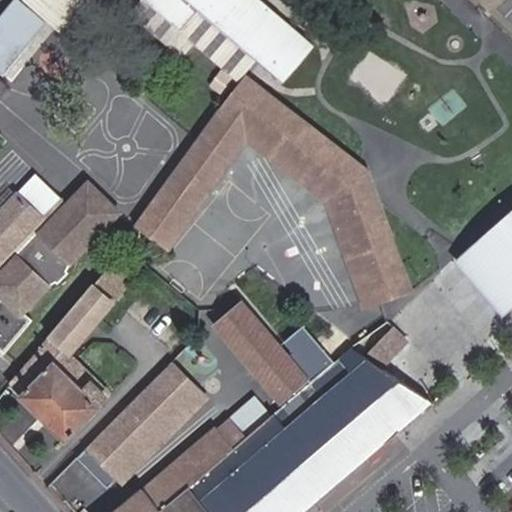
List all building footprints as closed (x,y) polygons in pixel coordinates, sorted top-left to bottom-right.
[(20,0),(0,22),(0,73),(3,76),(49,25),(20,0)] [(90,0),(30,0),(64,30),(90,0)] [(259,59),(287,24),(259,0),(176,0),(169,9),(203,40),(218,23),(259,59)] [(203,40),(169,9),(156,25),(207,70),(215,59),(241,82),(247,75),(253,67),(259,59),(218,23),(203,40)] [(313,47),(287,24),(259,59),(283,80),(313,47)] [(231,96),(138,223),(171,247),(206,198),(196,191),(244,125),(338,193),(342,188),(347,190),(352,205),(343,208),(378,301),(412,288),(377,197),(371,199),(363,177),(355,171),(360,165),(273,95),(247,75),(241,82),(231,96)] [(0,77),(0,98),(10,88),(0,77)] [(196,191),(206,198),(249,139),(331,199),(371,304),(378,301),(343,208),(352,205),(347,190),(342,188),(338,193),(244,125),(196,191)] [(57,203),(33,179),(18,195),(43,219),(57,203)] [(0,286),(9,295),(0,305),(0,345),(8,354),(35,320),(25,313),(51,285),(57,280),(59,282),(70,271),(68,268),(73,260),(120,208),(87,180),(62,208),(45,228),(48,236),(46,236),(24,261),(25,264),(16,262),(0,279),(0,286)] [(0,263),(43,219),(18,195),(0,214),(0,263)] [(0,279),(16,262),(25,264),(24,261),(46,236),(48,236),(45,228),(62,208),(57,203),(43,219),(0,263),(0,279)] [(511,212),(481,240),(511,276),(511,212)] [(511,276),(481,240),(465,253),(511,306),(511,276)] [(44,349),(13,384),(68,441),(101,408),(100,406),(108,397),(93,382),(85,391),(56,361),(68,349),(72,353),(97,323),(140,272),(121,255),(43,347),(44,349)] [(337,361),(306,324),(281,344),(267,327),(278,318),(269,307),(258,316),(245,300),(217,324),(282,400),(308,377),(312,382),(337,361)] [(410,341),(395,327),(371,352),(385,366),(410,341)] [(302,511),(433,401),(362,354),(353,348),(337,361),(312,382),(274,415),(234,449),(160,511),(302,511)] [(72,353),(68,349),(56,361),(85,391),(93,382),(100,376),(72,353)] [(111,487),(205,392),(175,362),(81,457),(111,487)] [(116,492),(210,398),(205,392),(111,487),(116,492)] [(234,449),(274,415),(257,396),(218,429),(219,432),(234,449)] [(116,511),(160,511),(234,449),(219,432),(214,437),(210,432),(116,511)]
